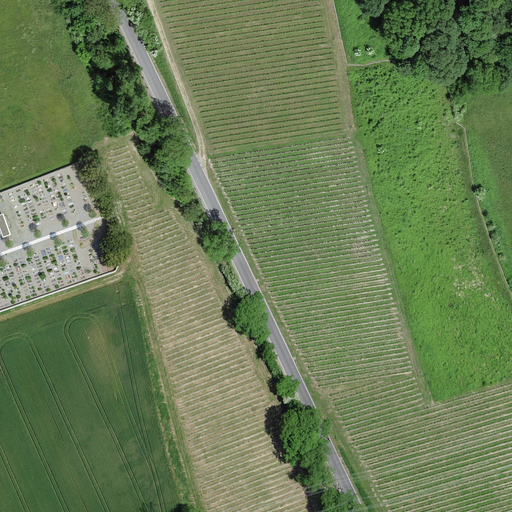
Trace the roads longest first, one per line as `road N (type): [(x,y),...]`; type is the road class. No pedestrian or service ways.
road 1 (tertiary): [(359,511),(116,0)]
road 2 (track): [(197,171),(200,138),(149,0)]
